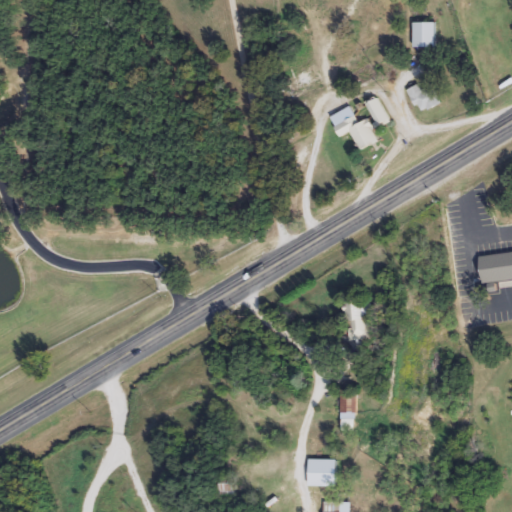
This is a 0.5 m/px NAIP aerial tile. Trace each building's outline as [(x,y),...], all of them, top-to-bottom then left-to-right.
[(438,49),(415,49),(415,24),(438,24),(438,49)] [(410,91),(420,85),(424,92),(433,87),(444,105),(424,116),(410,91)] [(382,129),(368,106),(379,100),(392,123),(382,129)] [(333,119),(352,109),(361,126),(371,121),(383,143),(364,153),(354,133),(343,139),(333,119)] [(482,258),(511,254),(511,281),(486,285),(482,258)] [(346,303),(364,299),(370,337),(352,340),(346,303)] [(360,380),(360,432),(344,432),(344,380),(360,380)] [(344,503),(344,511),(326,511),(326,503),(344,503)]
